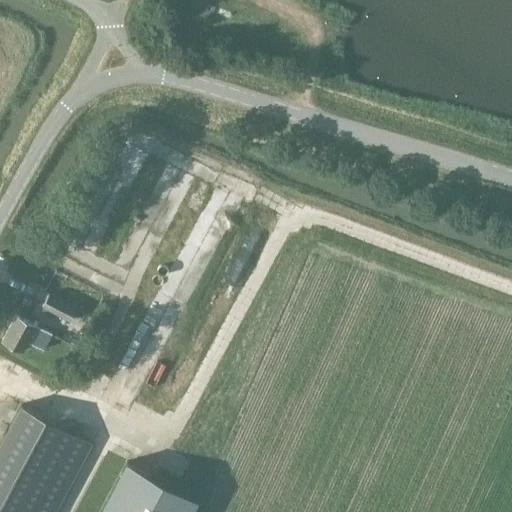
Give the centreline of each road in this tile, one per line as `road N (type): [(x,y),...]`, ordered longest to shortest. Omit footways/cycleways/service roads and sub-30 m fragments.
road 1 (tertiary): [(511,176),(154,74)]
road 2 (tertiary): [(75,96),(0,220)]
